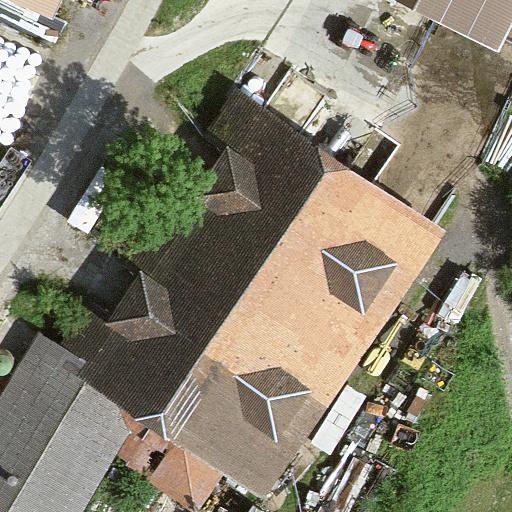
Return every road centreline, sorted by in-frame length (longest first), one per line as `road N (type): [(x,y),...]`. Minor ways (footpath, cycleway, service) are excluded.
road 1 (unclassified): [(0,249),(147,0)]
road 2 (track): [(511,374),(485,193)]
